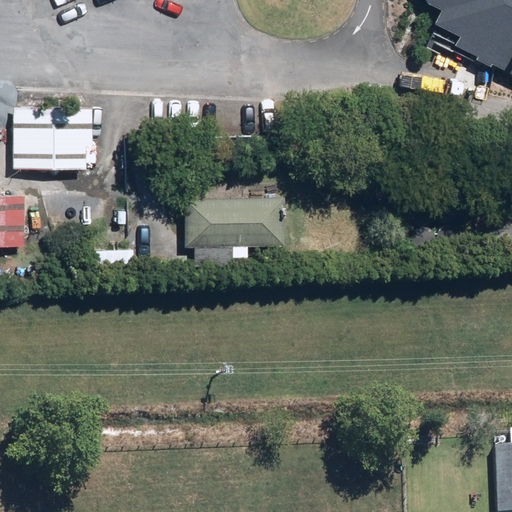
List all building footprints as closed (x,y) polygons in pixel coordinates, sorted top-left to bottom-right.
[(511,86),(511,0),(431,0),(422,17),(502,94),(511,86)] [(85,111),(6,110),(6,173),(78,173),(78,150),(85,150),(85,111)] [(0,251),(21,252),(20,196),(0,195),(0,251)] [(276,199),(177,201),(178,250),(188,250),(188,268),(229,267),(229,260),(241,260),(241,249),(277,248),(276,199)] [(80,251),(79,274),(124,276),(125,253),(80,251)] [(511,511),(511,448),(487,450),(488,511),(511,511)]
